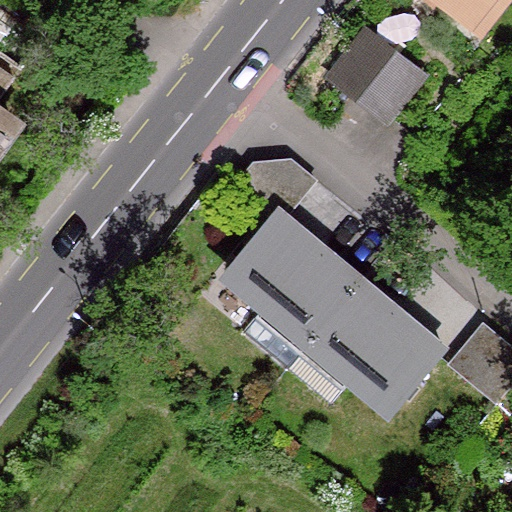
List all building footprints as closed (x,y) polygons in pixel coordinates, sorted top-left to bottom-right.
[(0,0),(0,65),(22,81),(63,23),(30,0),(0,0)] [(446,0),(477,25),(496,0),(446,0)] [(412,70),(365,33),(332,77),(389,120),(399,107),(391,99),(412,70)] [(0,104),(4,107),(22,81),(0,65),(0,104)] [(0,186),(39,132),(4,107),(0,104),(0,186)] [(362,281),(280,212),(230,271),(270,304),(313,340),(362,281)] [(444,348),(362,281),(313,340),(356,376),(395,408),(444,348)] [(247,331),(290,367),(313,340),(270,304),(247,331)] [(356,376),(313,340),(290,367),(334,403),(356,376)] [(511,390),(500,404),(511,415),(511,390)]
